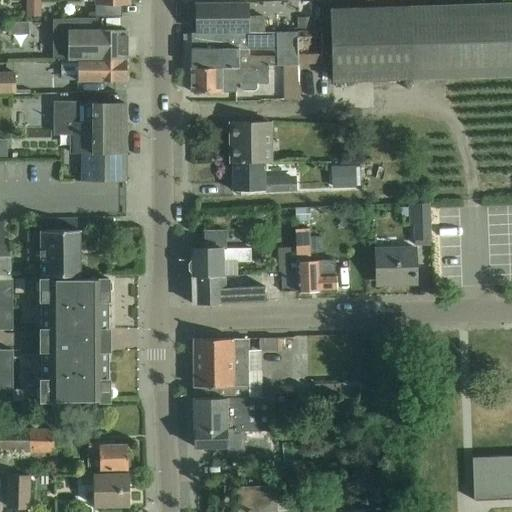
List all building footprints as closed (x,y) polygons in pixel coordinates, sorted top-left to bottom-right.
[(197,34),(264,33),(264,17),(248,17),(248,4),(196,4),(197,34)] [(511,4),(331,10),(333,82),(511,76),(511,4)] [(314,17),(297,17),(297,30),(314,30),(314,17)] [(94,58),(126,59),(127,58),(128,58),(128,28),(97,28),(97,18),(53,20),(52,59),(72,59),(94,58)] [(296,33),(297,64),(322,64),(322,32),(296,32),(296,33)] [(264,33),(197,34),(192,34),(192,68),(248,69),(248,68),(268,68),(268,67),(282,67),(298,67),(297,64),(296,33),(276,33),(264,33)] [(72,59),(59,59),(59,79),(78,79),(78,81),(101,81),(126,81),(126,59),(94,58),(72,59)] [(298,67),(282,67),(282,78),(298,78),(298,67)] [(248,69),(192,68),(192,93),(236,93),(236,85),(240,85),(240,90),(243,92),(254,92),(257,90),(257,85),(268,85),(268,68),(248,68),(248,69)] [(0,73),(0,94),(15,94),(14,73),(0,73)] [(126,104),(84,104),(56,104),(56,133),(72,133),(72,153),(82,153),(82,156),(126,154),(126,104)] [(233,163),(265,163),(269,163),(268,122),(232,123),(233,163)] [(126,181),(126,154),(82,156),(82,181),(126,181)] [(265,179),(265,163),(233,163),(234,192),(294,191),(294,179),(265,179)] [(333,168),(332,191),(357,190),(357,168),(333,168)] [(411,205),(409,205),(410,224),(413,224),(414,245),(431,244),(430,205),(411,205)] [(309,208),(295,209),(296,220),(309,219),(309,208)] [(3,223),(0,222),(0,256),(10,256),(10,245),(3,245),(3,223)] [(40,231),(41,276),(81,275),(80,230),(40,231)] [(296,230),(296,241),(296,249),(298,292),(336,291),(335,260),(310,261),(309,230),(296,230)] [(251,248),(192,250),(192,251),(193,277),(223,277),(226,277),(238,276),(237,262),(251,262),(251,248)] [(396,285),(416,285),(415,248),(375,249),(376,282),(396,282),(396,285)] [(282,250),(276,250),(277,274),(283,273),(297,272),(296,249),(282,250)] [(298,292),(297,272),(283,273),(284,292),(298,292)] [(0,329),(5,330),(12,330),(12,278),(11,278),(10,275),(4,275),(0,275),(0,329)] [(223,277),(193,277),(193,304),(265,302),(265,287),(226,288),(226,277),(223,277)] [(108,278),(40,279),(41,330),(42,330),(42,329),(57,329),(57,334),(46,334),(46,345),(57,345),(57,350),(42,350),(41,349),(41,400),(109,400),(109,349),(107,349),(107,350),(100,350),(100,329),(107,329),(108,329),(108,278)] [(24,280),(15,280),(15,294),(24,294),(24,280)] [(274,338),(259,339),(259,351),(279,351),(279,338),(274,338)] [(234,340),(194,340),(194,387),(195,387),(195,399),(247,398),(246,352),(259,351),(259,339),(246,339),(246,340),(234,340)] [(0,349),(0,403),(13,403),(12,350),(0,349)] [(359,384),(340,384),(313,385),(313,396),(359,395),(359,384)] [(273,398),(260,398),(247,398),(195,399),(193,399),(194,448),(225,448),(226,456),(240,455),(239,431),(273,430),(273,398)] [(0,451),(54,451),(53,429),(0,428),(0,451)] [(115,441),(88,441),(88,454),(89,468),(100,468),(128,468),(127,444),(115,444),(115,441)] [(511,456),(473,457),(474,500),(511,499),(511,456)] [(95,505),(129,504),(128,473),(95,474),(95,471),(82,471),(82,483),(94,482),(95,505)] [(28,507),(29,475),(8,475),(7,507),(28,507)] [(277,511),(276,487),(238,489),(239,511),(277,511)]
